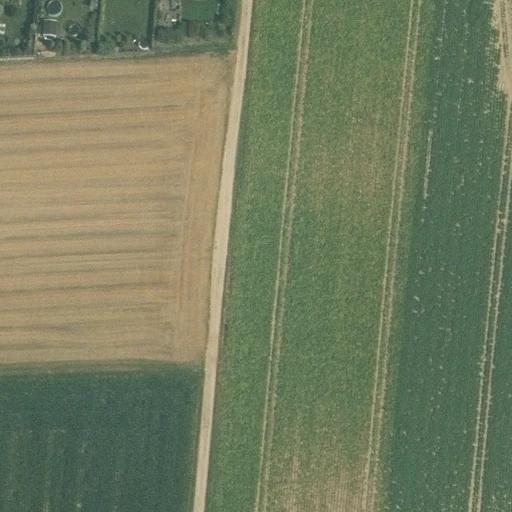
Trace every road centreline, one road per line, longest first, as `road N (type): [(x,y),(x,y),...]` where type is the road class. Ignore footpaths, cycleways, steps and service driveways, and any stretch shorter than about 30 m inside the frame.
road 1 (track): [(243,0),(198,511)]
road 2 (track): [(211,369),(0,375)]
